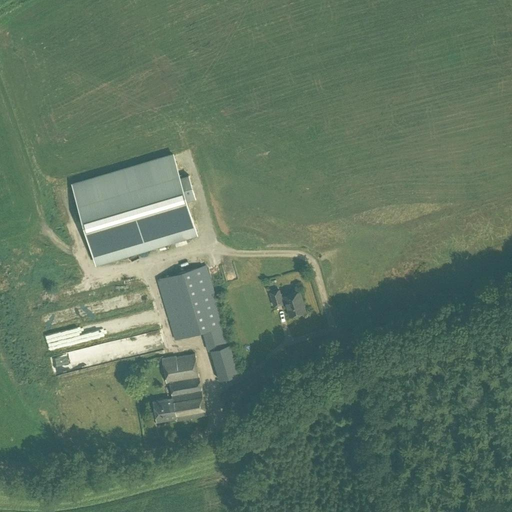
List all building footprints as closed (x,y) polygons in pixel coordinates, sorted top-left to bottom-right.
[(180,177),(173,153),(72,183),(96,265),(198,235),(188,201),(196,199),(189,174),(180,177)] [(239,375),(207,265),(157,279),(175,339),(202,331),(208,351),(210,351),(219,381),(239,375)] [(230,275),(232,284),(242,282),(240,273),(230,275)] [(281,297),(279,290),(270,293),(274,305),(285,302),(290,316),(306,311),(300,291),(281,297)] [(206,415),(195,354),(176,357),(175,356),(162,358),(167,383),(170,382),(173,398),(153,401),(157,421),(177,418),(177,421),(206,415)] [(228,409),(273,381),(278,378),(271,366),(266,369),(220,397),(228,409)]
